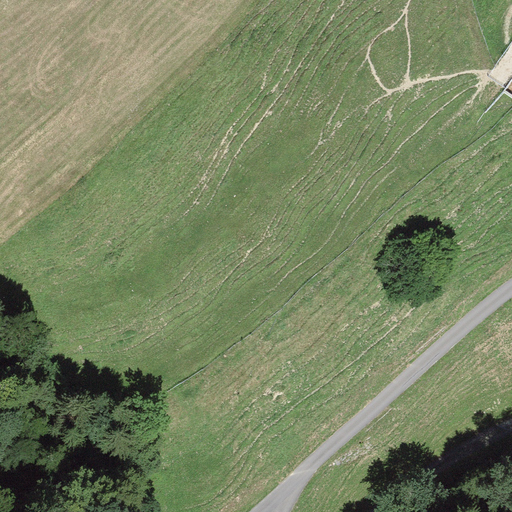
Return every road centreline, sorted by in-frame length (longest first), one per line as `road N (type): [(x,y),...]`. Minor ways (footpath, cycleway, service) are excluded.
road 1 (unclassified): [(295,479),(511,288)]
road 2 (track): [(389,511),(448,461),(511,424)]
